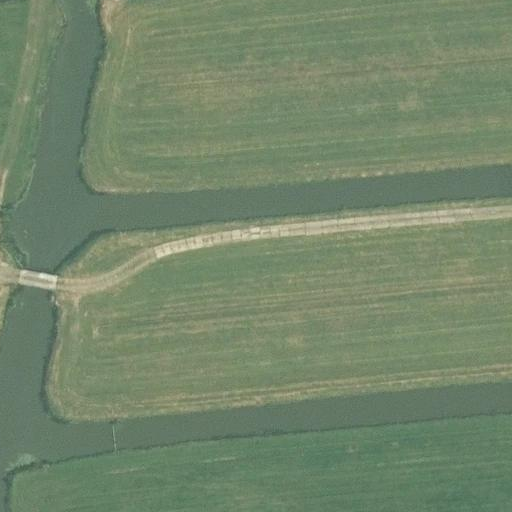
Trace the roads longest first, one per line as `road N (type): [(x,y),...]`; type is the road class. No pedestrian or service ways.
road 1 (track): [(0,273),(72,286),(108,281),(205,239),(511,210)]
road 2 (track): [(40,0),(0,179)]
